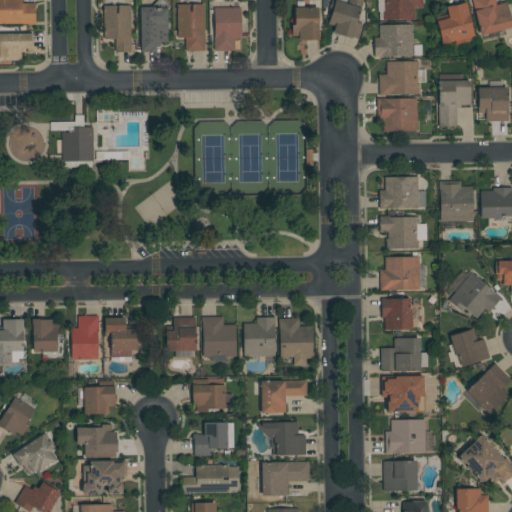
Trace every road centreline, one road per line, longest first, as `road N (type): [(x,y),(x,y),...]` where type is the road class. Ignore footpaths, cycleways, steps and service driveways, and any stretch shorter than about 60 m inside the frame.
road 1 (residential): [(358,511),(350,94),(340,80)]
road 2 (residential): [(324,80),(332,511)]
road 3 (residential): [(354,266),(0,272)]
road 4 (residential): [(0,298),(354,292)]
road 5 (residential): [(340,80),(0,84)]
road 6 (residential): [(324,157),(511,154)]
